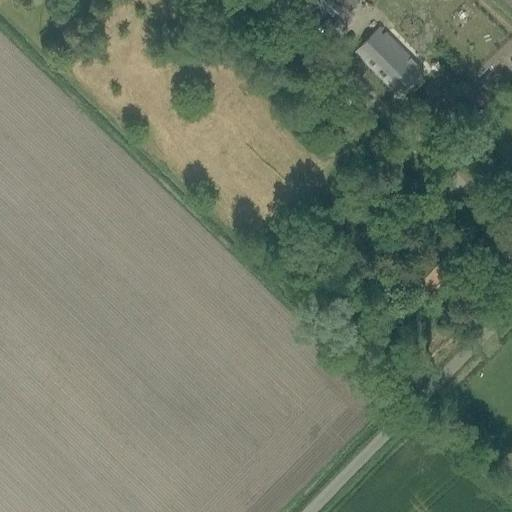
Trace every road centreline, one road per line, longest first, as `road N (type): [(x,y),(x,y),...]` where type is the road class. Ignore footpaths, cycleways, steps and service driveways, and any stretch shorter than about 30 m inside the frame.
road 1 (unclassified): [(511,239),(256,0)]
road 2 (unclassified): [(511,313),(315,511)]
